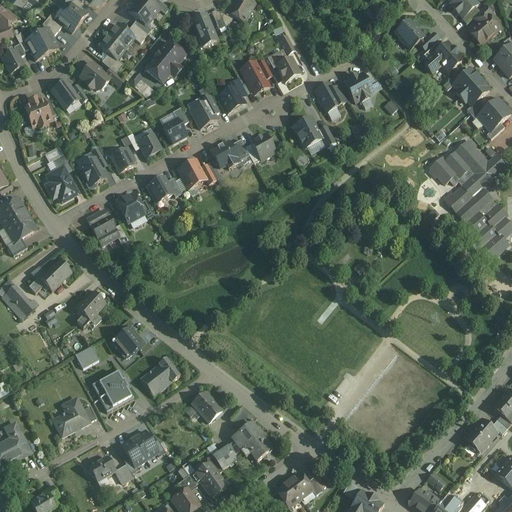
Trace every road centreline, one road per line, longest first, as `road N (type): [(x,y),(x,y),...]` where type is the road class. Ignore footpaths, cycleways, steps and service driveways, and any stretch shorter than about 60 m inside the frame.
road 1 (residential): [(54,224),(356,59)]
road 2 (residential): [(0,495),(214,373)]
road 3 (residential): [(214,373),(127,303),(54,224)]
road 4 (residential): [(390,506),(511,353)]
road 5 (residential): [(0,99),(69,62),(120,0)]
road 6 (residential): [(422,0),(511,97)]
road 7 (residential): [(310,449),(214,373)]
road 8 (residential): [(54,224),(0,117)]
